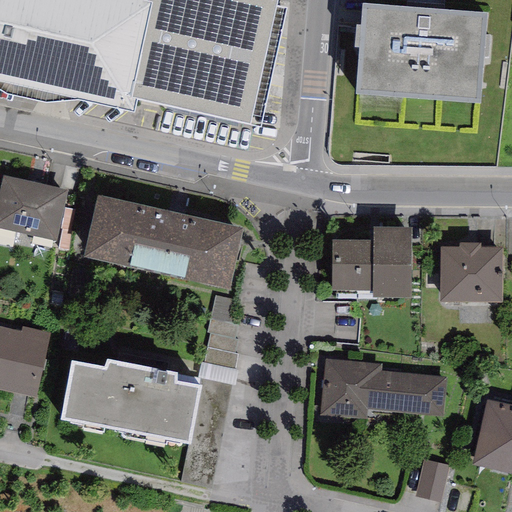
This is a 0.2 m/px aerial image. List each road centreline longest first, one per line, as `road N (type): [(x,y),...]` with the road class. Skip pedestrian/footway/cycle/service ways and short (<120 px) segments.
road 1 (residential): [(305,185),(269,499),(326,511)]
road 2 (tertiary): [(0,118),(305,185)]
road 3 (tertiary): [(305,185),(511,193)]
road 4 (residential): [(322,0),(305,185)]
